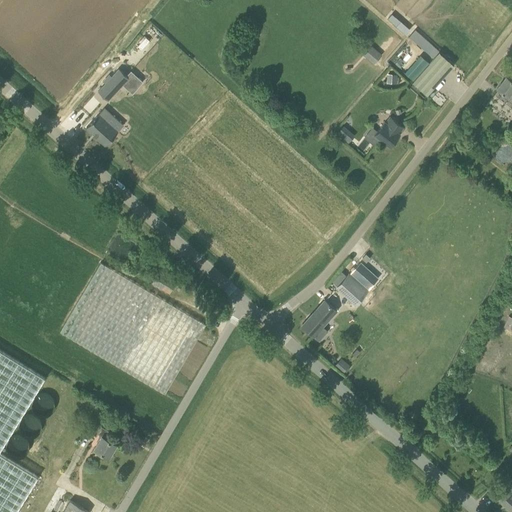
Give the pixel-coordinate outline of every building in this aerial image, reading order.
[(108,0),(119,11),(129,3),(126,0),(108,0)] [(400,21),(397,25),(406,33),(409,29),(400,21)] [(372,45),(363,55),(374,64),(382,54),(372,45)] [(454,64),(447,58),(439,51),(425,66),(417,59),(405,72),(413,80),(412,81),(427,95),(454,64)] [(119,64),(112,71),(122,81),(129,74),(119,64)] [(399,84),(399,76),(397,76),(397,74),(387,73),(386,83),(397,83),(399,84)] [(511,79),(506,76),(497,88),(508,95),(511,89),(511,79)] [(151,103),(142,94),(127,80),(117,92),(142,113),(151,103)] [(97,116),(86,127),(102,141),(112,130),(102,121),(108,115),(102,110),(97,116)] [(403,127),(390,116),(374,134),(370,131),(365,137),(374,144),(375,145),(380,139),(389,146),(400,133),(403,127)] [(349,140),(354,134),(342,126),(337,132),(349,140)] [(362,258),(366,262),(370,257),(366,253),(362,258)] [(60,331),(156,388),(165,393),(206,324),(101,262),(60,331)] [(361,262),(352,272),(366,285),(375,275),(361,262)] [(169,292),(175,282),(158,272),(152,282),(169,292)] [(337,286),(345,293),(357,303),(366,293),(347,275),(337,286)] [(329,330),(323,325),(336,310),(325,300),(302,325),(313,335),(320,340),(329,330)] [(225,307),(219,301),(212,310),(218,315),(225,307)] [(509,330),(511,323),(511,317),(508,316),(503,327),(509,330)] [(0,344),(0,511),(22,511),(41,480),(0,456),(0,450),(46,371),(0,344)] [(340,358),(334,365),(343,372),(349,365),(340,358)] [(40,403),(48,410),(55,403),(46,395),(40,403)] [(39,429),(39,415),(26,416),(26,429),(39,429)] [(101,434),(93,447),(109,456),(116,442),(107,437),(110,430),(102,425),(98,432),(101,434)] [(511,511),(511,491),(507,488),(497,499),(511,511)] [(88,511),(89,511),(72,501),(70,500),(62,511),(88,511)]
